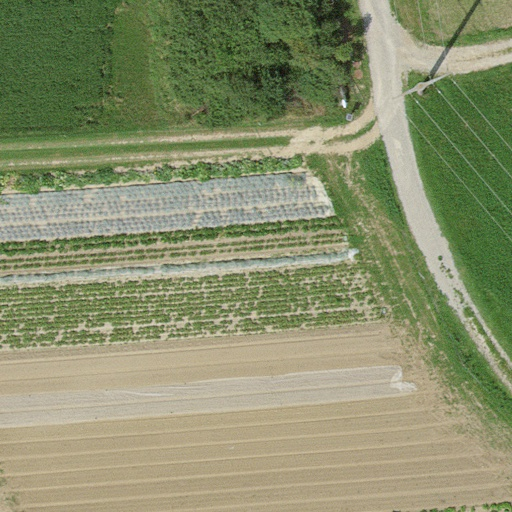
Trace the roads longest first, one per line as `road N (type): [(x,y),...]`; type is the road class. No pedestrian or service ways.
road 1 (track): [(511,363),(464,292),(419,179),(384,0)]
road 2 (track): [(390,36),(417,59),(451,68),(511,62)]
